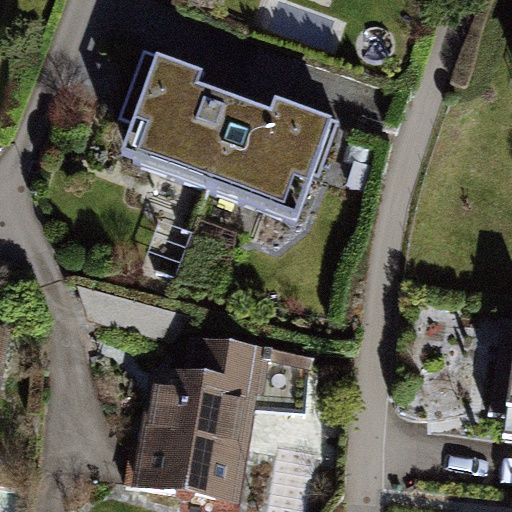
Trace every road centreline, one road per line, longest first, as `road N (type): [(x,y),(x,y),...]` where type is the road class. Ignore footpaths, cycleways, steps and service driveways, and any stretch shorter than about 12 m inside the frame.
road 1 (residential): [(365,511),(383,251),(409,149),(469,0)]
road 2 (unknown): [(104,0),(388,108)]
road 3 (residential): [(95,0),(19,173),(0,186)]
